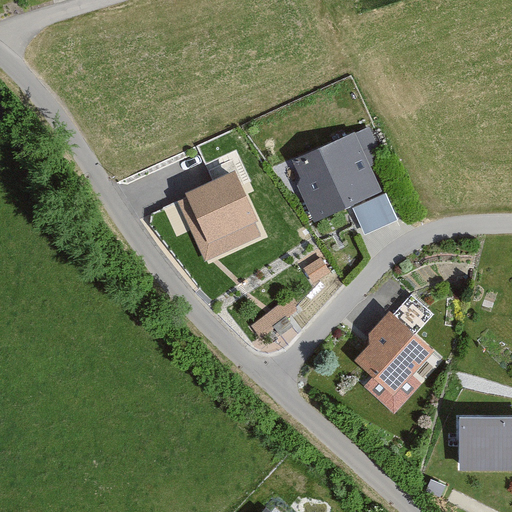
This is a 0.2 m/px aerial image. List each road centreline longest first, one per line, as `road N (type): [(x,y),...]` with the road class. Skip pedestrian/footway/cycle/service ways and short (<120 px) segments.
road 1 (unclassified): [(271,382),(152,263),(47,101),(0,52)]
road 2 (residential): [(271,382),(386,257),(456,226),(511,225)]
road 3 (unclassified): [(409,511),(271,382)]
